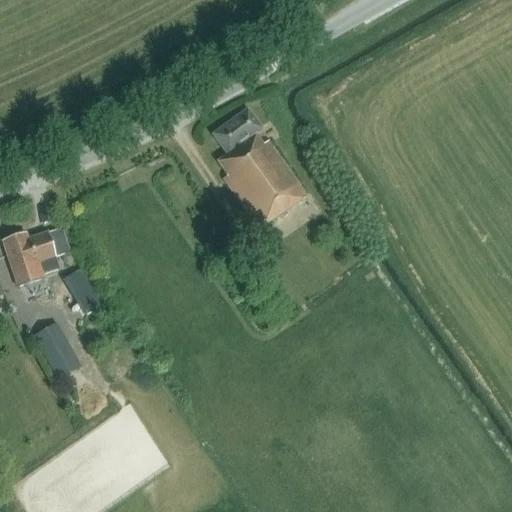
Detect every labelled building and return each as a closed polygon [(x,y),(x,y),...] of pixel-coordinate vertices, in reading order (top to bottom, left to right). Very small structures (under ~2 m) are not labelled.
[(259,231),(306,198),(267,143),(262,146),(255,136),(262,132),(247,111),(212,136),(226,157),(217,163),(227,177),(223,180),(259,231)] [(2,243),(17,289),(44,280),(43,276),(59,270),(55,259),(69,254),(61,230),(47,234),(27,241),(25,235),(2,243)] [(266,260),(255,268),(267,286),(278,278),(266,260)] [(92,293),(75,303),(85,320),(102,309),(92,293)] [(81,369),(56,325),(33,339),(58,382),(81,369)] [(97,347),(85,330),(73,337),(85,355),(97,347)]
